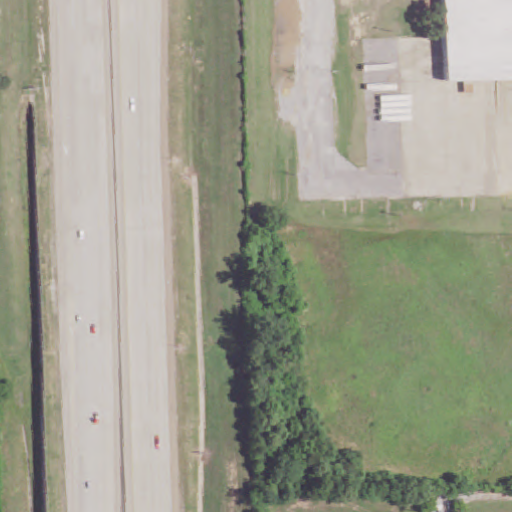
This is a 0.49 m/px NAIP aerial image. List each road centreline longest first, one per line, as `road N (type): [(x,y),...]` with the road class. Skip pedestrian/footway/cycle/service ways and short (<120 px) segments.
road 1 (motorway): [(149,511),(134,41)]
road 2 (motorway): [(69,0),(98,405)]
road 3 (motorway): [(88,0),(98,405)]
